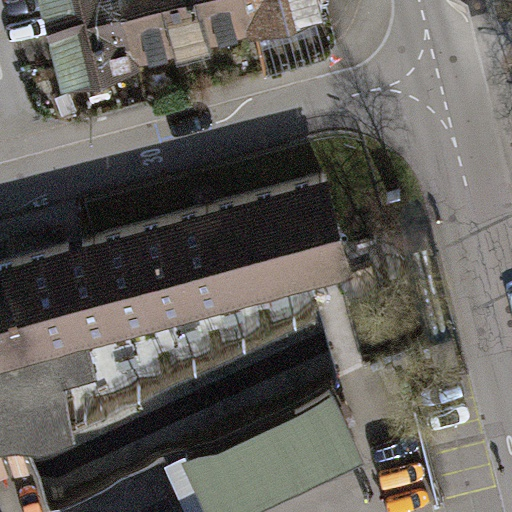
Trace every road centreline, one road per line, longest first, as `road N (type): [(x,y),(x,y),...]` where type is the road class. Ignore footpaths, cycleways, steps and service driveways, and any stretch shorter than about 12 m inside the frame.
road 1 (residential): [(29,186),(443,76)]
road 2 (tertiary): [(443,76),(511,352)]
